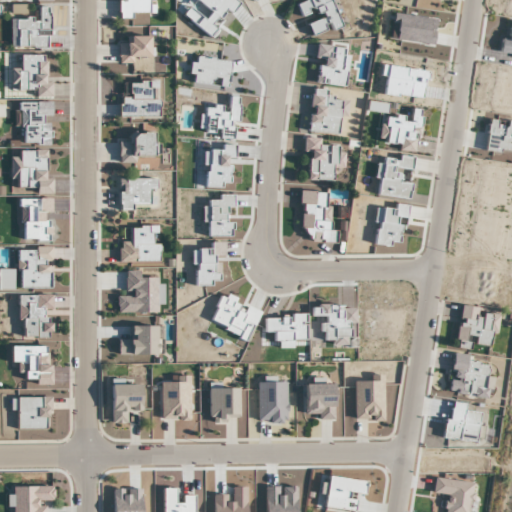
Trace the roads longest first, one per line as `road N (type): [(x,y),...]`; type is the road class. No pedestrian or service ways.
road 1 (residential): [(474,0),(395,511)]
road 2 (residential): [(84,0),(87,511)]
road 3 (residential): [(0,452),(405,452)]
road 4 (residential): [(269,42),(269,258),(300,272),(433,272)]
